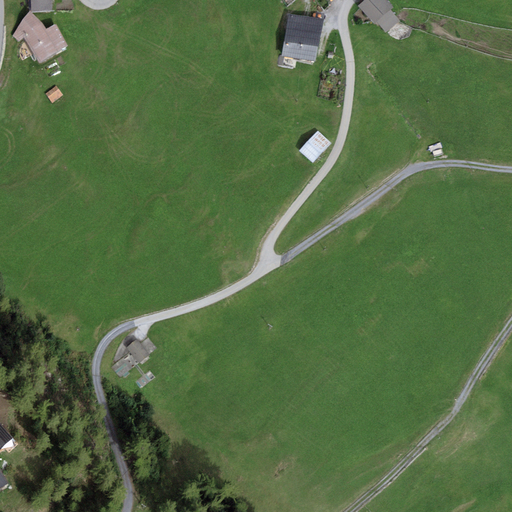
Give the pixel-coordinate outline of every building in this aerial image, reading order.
[(31,0),(32,16),(53,16),(52,0),(31,0)] [(382,0),(368,0),(360,7),(377,28),(394,14),(382,0)] [(45,34),(30,15),(12,39),(20,45),(24,40),(40,69),(68,49),(57,28),(45,34)] [(324,24),(290,18),(281,62),(315,69),(324,24)] [(64,99),(57,90),(47,97),(53,106),(64,99)] [(331,143),(318,130),(299,151),(313,163),(331,143)] [(149,355),(137,339),(126,348),(139,363),(149,355)] [(0,450),(13,437),(0,423),(0,450)]
